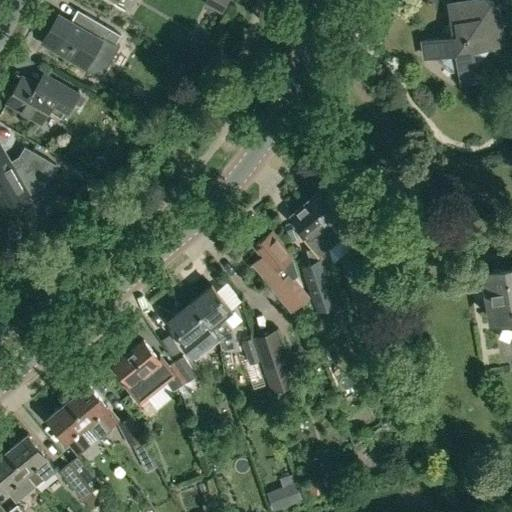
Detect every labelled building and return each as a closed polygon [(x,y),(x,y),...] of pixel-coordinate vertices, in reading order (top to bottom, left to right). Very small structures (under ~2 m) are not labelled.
[(218,0),(206,0),(205,3),(222,12),(227,4),(218,0)] [(439,37),(424,39),(427,57),(438,56),(438,55),(455,53),(458,70),(458,72),(460,81),(478,78),(475,64),(487,48),(502,45),(494,0),(488,0),(448,6),(450,21),(439,37)] [(108,56),(121,34),(85,13),(78,25),(59,14),(42,42),(85,68),(96,49),(108,56)] [(23,76),(7,101),(21,109),(20,110),(21,111),(41,123),(49,110),(52,104),(64,111),(67,113),(79,93),(56,80),(50,91),(39,85),(23,76)] [(45,183),(56,164),(30,149),(22,163),(14,168),(0,143),(0,189),(7,186),(11,193),(36,178),(45,183)] [(110,172),(102,158),(97,157),(94,159),(92,163),(99,177),(110,172)] [(325,186),(308,201),(327,224),(340,239),(350,230),(338,215),(344,209),(325,186)] [(308,201),(290,215),(307,235),(304,238),(312,248),(307,250),(311,264),(319,261),(317,254),(319,257),(329,248),(330,248),(340,239),(327,224),(308,201)] [(296,271),(292,256),(271,230),(255,243),(264,255),(254,263),(265,277),(270,274),(292,305),(306,293),(295,278),(298,275),(296,271)] [(311,264),(303,266),(317,310),(335,304),(322,260),(319,261),(311,264)] [(359,287),(367,311),(374,309),(359,263),(345,266),(350,288),(359,287)] [(489,294),(492,318),(511,314),(511,266),(485,271),(485,273),(474,274),(478,296),(489,294)] [(233,309),(212,284),(190,302),(219,336),(219,337),(220,338),(222,349),(236,346),(232,328),(223,317),(233,309)] [(209,343),(218,336),(219,337),(219,336),(190,302),(169,319),(185,339),(198,329),(209,343)] [(253,338),(253,337),(260,359),(271,391),(275,390),(293,384),(296,382),(278,328),(253,336),(253,338)] [(242,341),(248,359),(253,377),(263,373),(258,360),(260,359),(253,337),(253,338),(242,341)] [(173,390),(187,381),(173,361),(170,363),(161,353),(157,356),(143,339),(112,363),(127,382),(124,384),(140,404),(167,382),(173,390)] [(184,355),(174,361),(173,361),(187,381),(197,375),(184,355)] [(109,405),(108,406),(90,384),(69,400),(88,423),(100,438),(112,428),(110,427),(120,419),(109,405)] [(91,443),(79,430),(88,423),(69,400),(49,416),(68,439),(67,440),(78,454),(91,443)] [(131,414),(118,422),(130,445),(133,444),(135,451),(147,445),(131,414)] [(390,421),(381,424),(383,431),(392,428),(390,421)] [(376,438),(380,444),(387,439),(380,427),(372,432),(376,438)] [(36,486),(57,469),(28,434),(7,450),(26,473),(36,486)] [(418,459),(415,447),(400,450),(402,462),(418,459)] [(36,486),(26,473),(7,450),(0,456),(0,482),(16,502),(36,486)] [(80,454),(69,462),(92,491),(101,502),(110,496),(80,457),(81,456),(80,454)] [(61,472),(83,499),(92,491),(69,462),(59,471),(60,472),(61,472)] [(325,493),(327,479),(310,477),(308,491),(325,493)] [(294,481),(267,492),(274,510),(301,500),(294,481)] [(202,492),(207,506),(219,502),(214,488),(202,492)] [(224,511),(221,501),(219,502),(207,506),(209,511),(207,511),(224,511)]
